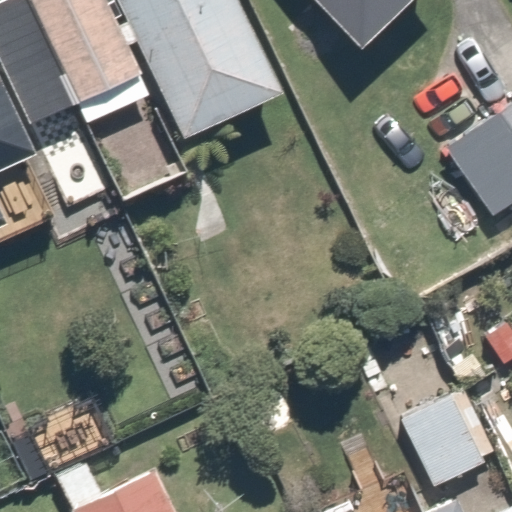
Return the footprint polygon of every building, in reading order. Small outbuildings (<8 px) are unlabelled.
[(154,91),(111,0),(2,0),(0,1),(0,220),(12,215),(0,189),(0,171),(43,152),(29,121),(74,100),(85,123),(154,91)] [(285,85),(244,0),(128,0),(192,130),(285,85)] [(325,0),(369,42),(409,0),(325,0)] [(511,199),(511,107),(452,146),(494,211),(511,199)] [(379,369),(389,391),(374,398),(388,429),(403,422),(431,482),(496,453),(444,339),(379,369)] [(183,511),(157,457),(69,499),(74,511),(183,511)] [(468,511),(458,491),(413,511),(511,511),(511,504),(495,511),(468,511)]
